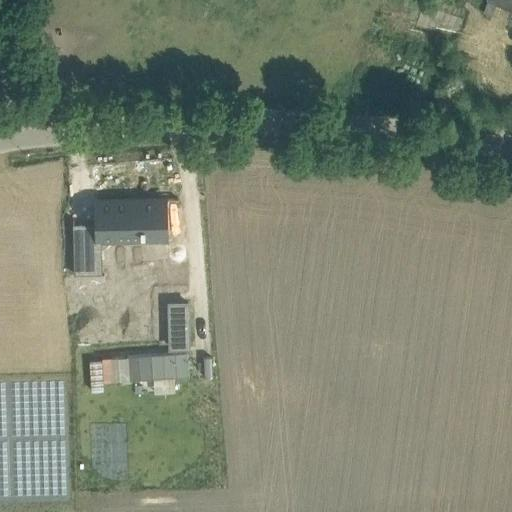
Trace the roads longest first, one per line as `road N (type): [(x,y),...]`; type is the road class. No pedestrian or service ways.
road 1 (unclassified): [(511,153),(423,135),(256,122),(24,139)]
road 2 (unclassified): [(24,139),(10,0)]
